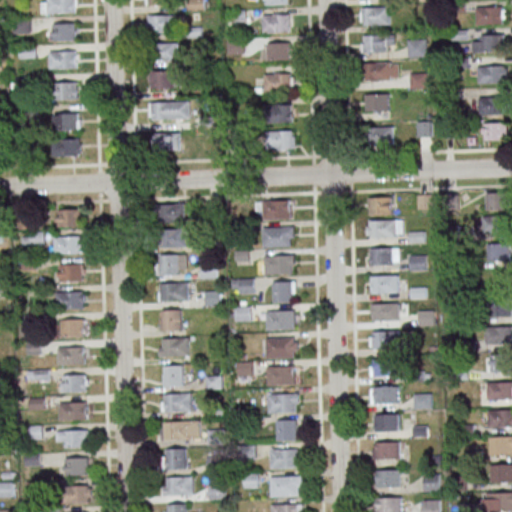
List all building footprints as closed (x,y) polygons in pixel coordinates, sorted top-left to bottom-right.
[(44,0),(45,12),(78,12),(78,0),(44,0)] [(474,6),(500,5),(501,23),(474,24),(474,6)] [(360,7),(387,6),(388,24),(361,25),(360,7)] [(292,13),(264,13),(264,32),(292,32),(292,13)] [(178,14),(147,14),(147,32),(178,32),(178,14)] [(32,33),(32,18),(15,18),(15,33),(32,33)] [(54,40),(78,40),(78,23),(54,23),(54,40)] [(395,52),(395,34),(363,34),(363,52),(395,52)] [(474,52),(505,52),(505,34),(474,34),(474,52)] [(245,38),(229,38),(229,53),(245,53),(245,38)] [(408,56),(429,56),(429,38),(408,38),(408,56)] [(268,41),(268,59),(292,59),(292,41),(268,41)] [(157,42),(157,60),(183,60),(183,42),(157,42)] [(79,50),(51,50),(51,67),(79,67),(79,50)] [(362,63),(389,62),(389,80),(363,81),(362,63)] [(476,66),(503,65),(503,82),(477,83),(476,66)] [(150,70),(150,87),(177,87),(177,70),(150,70)] [(265,72),(265,91),(295,91),(295,72),(265,72)] [(429,73),(411,73),(411,86),(429,86),(429,73)] [(81,81),(55,81),(55,99),(81,99),(81,81)] [(366,93),(366,111),(390,111),(390,93),(366,93)] [(477,96),(504,96),(504,113),(477,114),(477,96)] [(151,119),(191,119),(191,101),(151,101),(151,119)] [(294,104),(268,104),(268,123),(294,123),(294,104)] [(56,130),(83,130),(83,112),(56,112),(56,130)] [(418,136),(434,136),(434,121),(418,121),(418,136)] [(509,122),(485,122),(485,140),(509,140),(509,122)] [(372,146),(394,146),(394,126),(372,126),(372,146)] [(297,150),(297,130),(269,130),(269,150),(297,150)] [(155,149),(181,150),(182,132),(155,132),(155,149)] [(84,138),(54,138),(54,156),(84,156),(84,138)] [(509,209),(509,192),(487,192),(487,209),(509,209)] [(418,208),(433,208),(433,194),(418,194),(418,208)] [(369,214),(393,214),(393,197),(369,197),(369,214)] [(262,200),(290,199),(291,217),(263,218),(262,200)] [(158,203),(184,202),(185,220),(158,221),(158,203)] [(82,226),(82,208),(59,208),(59,226),(82,226)] [(484,215),(484,233),(508,233),(508,215),(484,215)] [(370,219),(396,218),(397,236),(370,236),(370,219)] [(159,228),(186,227),(187,245),(160,246),(159,228)] [(263,228),(294,227),(294,237),(290,237),(291,245),(264,246),(263,228)] [(56,253),(84,253),(84,235),(56,235),(56,253)] [(511,243),(489,243),(489,261),(511,260),(511,243)] [(400,248),(370,248),(370,265),(400,265),(400,248)] [(189,254),(161,254),(161,275),(189,275),(189,254)] [(264,255),(294,254),(294,264),(291,264),(291,272),(265,272),(264,255)] [(427,270),(427,254),(410,254),(410,270),(427,270)] [(84,263),(61,263),(61,281),(84,281),(84,263)] [(370,275),(397,274),(398,292),(371,293),(370,275)] [(257,293),(257,277),(234,277),(234,293),(257,293)] [(160,282),(187,281),(188,299),(161,299),(160,282)] [(273,281),(273,301),(297,301),(297,281),(273,281)] [(222,304),(222,290),(207,290),(207,304),(222,304)] [(86,291),(57,291),(57,308),(86,308),(86,291)] [(493,317),(511,316),(511,297),(493,297),(493,317)] [(371,302),(398,302),(398,319),(371,320),(371,302)] [(253,305),(237,305),(237,321),(253,321),(253,305)] [(184,330),(184,309),(161,309),(161,330),(184,330)] [(297,329),(297,309),(267,309),(268,329),(297,329)] [(420,324),(435,324),(435,310),(420,310),(420,324)] [(89,318),(62,318),(62,336),(89,336),(89,318)] [(511,325),(487,326),(487,345),(511,344),(511,325)] [(373,330),(399,329),(400,347),(373,348),(373,330)] [(162,337),(189,336),(189,353),(163,354),(162,337)] [(300,357),(300,337),(265,337),(265,357),(300,357)] [(87,364),(87,346),(59,346),(59,364),(87,364)] [(491,354),(491,372),(511,372),(511,354),(491,354)] [(371,358),(398,357),(398,375),(371,376),(371,358)] [(164,365),(164,386),(185,386),(185,365),(164,365)] [(268,384),(296,384),(296,366),(268,366),(268,384)] [(51,378),(51,370),(30,370),(30,378),(51,378)] [(63,374),(63,392),(89,392),(89,374),(63,374)] [(487,399),(511,398),(511,381),(487,381),(487,399)] [(372,386),(398,385),(399,403),(372,403),(372,386)] [(164,392),(191,392),(191,409),(165,410),(164,392)] [(268,393),(294,393),(295,410),(268,411),(268,393)] [(415,408),(432,408),(432,394),(415,394),(415,408)] [(89,401),(61,401),(61,419),(89,419),(89,401)] [(489,427),(511,426),(511,409),(489,409),(489,427)] [(374,413),(401,412),(402,430),(375,431),(374,413)] [(298,419),(278,419),(278,440),(298,440),(298,419)] [(162,421),(189,420),(190,437),(163,438),(162,421)] [(44,438),(44,425),(26,425),(26,438),(44,438)] [(226,428),(209,428),(209,444),(226,444),(226,428)] [(89,446),(89,429),(58,429),(58,446),(89,446)] [(511,436),(490,436),(490,454),(511,454),(511,436)] [(373,441),(400,440),(400,458),(373,459),(373,441)] [(187,448),(164,448),(164,469),(187,469),(187,448)] [(270,449),(297,448),(297,465),(271,466),(270,449)] [(90,457),(66,457),(66,474),(90,474),(90,457)] [(511,482),(511,464),(492,464),(492,482),(511,482)] [(374,469),(401,468),(401,486),(374,487),(374,469)] [(440,491),(440,473),(424,474),(424,491),(440,491)] [(165,476),(192,475),(193,493),(166,494),(165,476)] [(270,476),(297,475),(297,493),(271,493),(270,476)] [(0,496),(15,496),(15,481),(0,481),(0,496)] [(69,502),(92,502),(92,485),(69,485),(69,502)] [(227,485),(210,485),(210,499),(227,499),(227,485)] [(511,492),(487,492),(487,510),(511,510),(511,492)] [(374,511),(374,496),(400,495),(400,511),(374,511)] [(422,511),(441,511),(442,499),(423,499),(422,511)] [(166,503),(165,511),(186,511),(187,503),(166,503)] [(271,511),(271,504),(298,503),(298,511),(271,511)]
